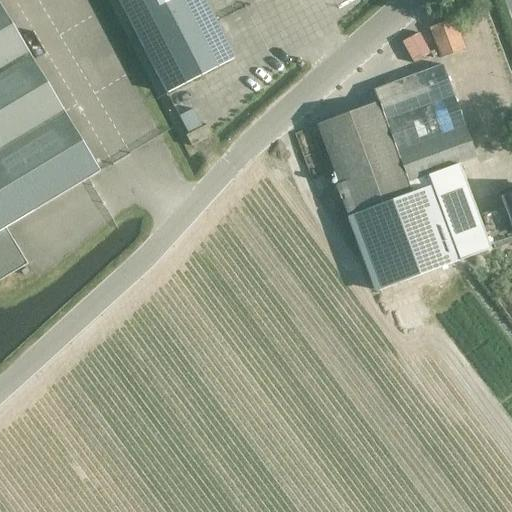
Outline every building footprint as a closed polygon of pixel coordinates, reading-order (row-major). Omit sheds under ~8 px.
[(117,0),(166,94),(233,58),(202,0),(117,0)] [(0,76),(30,60),(0,8),(0,76)] [(452,18),(428,27),(427,28),(439,59),(464,49),(452,18)] [(411,61),(430,52),(419,30),(400,39),(411,61)] [(30,60),(0,76),(0,158),(67,120),(30,60)] [(315,124),(349,215),(377,291),(489,249),(458,164),(475,158),(462,123),(440,65),(372,90),(376,102),(315,124)] [(67,120),(0,158),(0,230),(4,229),(98,172),(67,120)] [(211,135),(206,125),(185,136),(190,146),(211,135)] [(502,206),(480,215),(494,250),(511,242),(511,192),(498,198),(502,206)] [(4,229),(0,230),(0,279),(26,264),(4,229)]
